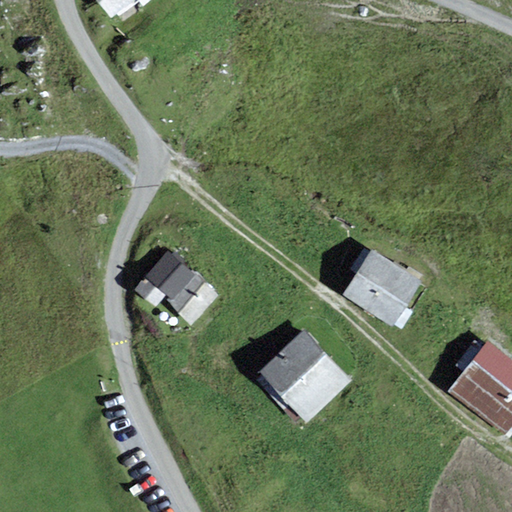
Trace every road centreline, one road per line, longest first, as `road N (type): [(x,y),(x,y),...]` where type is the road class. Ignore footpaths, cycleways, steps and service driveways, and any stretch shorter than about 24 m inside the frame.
road 1 (unclassified): [(69,0),(147,150),(144,193),(112,282),(117,339),(187,511)]
road 2 (track): [(511,447),(291,258),(147,150)]
